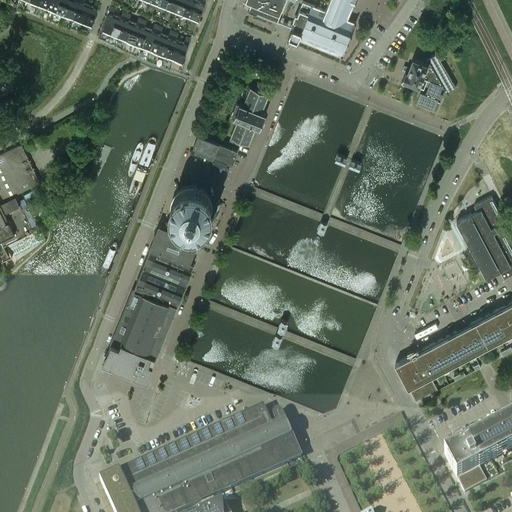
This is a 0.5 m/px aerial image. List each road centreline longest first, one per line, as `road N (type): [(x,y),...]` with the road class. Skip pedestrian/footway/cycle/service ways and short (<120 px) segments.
road 1 (residential): [(92,402),(85,381),(107,318),(223,30)]
road 2 (residential): [(92,402),(150,387),(164,372),(270,117)]
road 3 (residential): [(511,91),(469,140),(382,334)]
road 4 (residential): [(223,30),(360,81),(414,0)]
road 5 (residential): [(382,334),(410,339),(510,289)]
